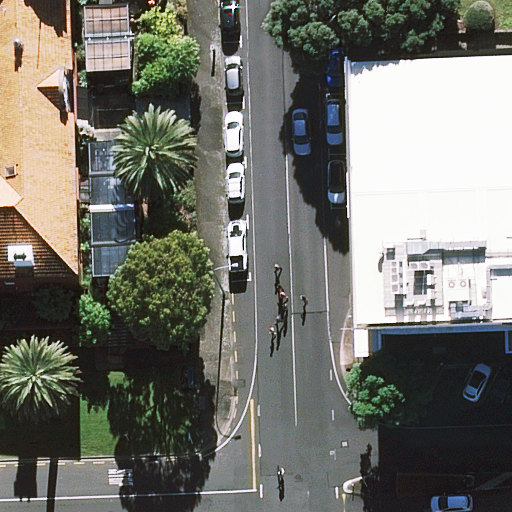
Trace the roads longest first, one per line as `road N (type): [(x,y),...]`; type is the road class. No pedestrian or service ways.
road 1 (tertiary): [(282,0),(299,489)]
road 2 (tertiary): [(0,500),(299,489)]
road 3 (tertiary): [(299,489),(511,482)]
